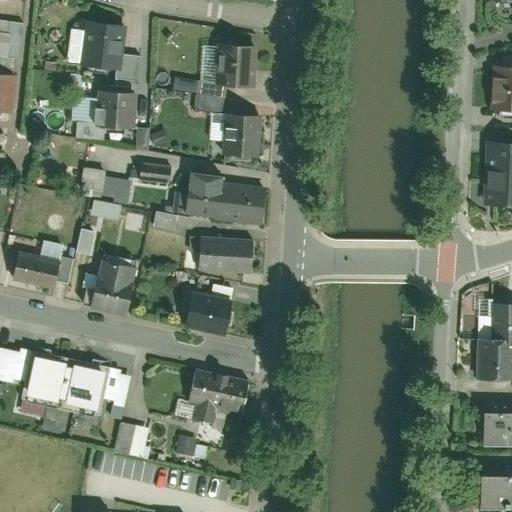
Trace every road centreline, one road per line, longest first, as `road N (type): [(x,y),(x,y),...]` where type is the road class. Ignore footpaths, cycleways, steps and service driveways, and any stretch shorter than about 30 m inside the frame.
road 1 (residential): [(0,305),(285,367)]
road 2 (residential): [(459,0),(448,259)]
road 3 (residential): [(448,259),(434,511)]
road 4 (residential): [(297,19),(289,259)]
road 5 (residential): [(289,259),(448,259)]
road 6 (residential): [(285,367),(276,511)]
